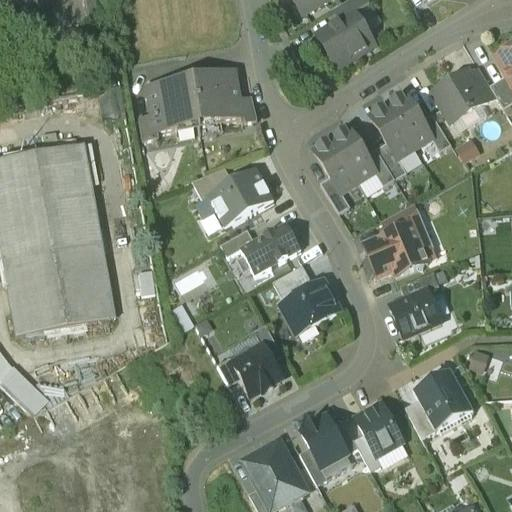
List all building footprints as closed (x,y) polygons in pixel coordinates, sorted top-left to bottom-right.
[(23,0),(27,24),(44,22),(40,0),(23,0)] [(291,0),(303,18),(331,0),(291,0)] [(364,0),(354,0),(333,14),(339,25),(354,16),(355,17),(369,8),(364,0)] [(339,25),(316,39),(336,72),(374,48),(373,46),(374,42),(371,37),(366,36),(355,17),(354,16),(339,25)] [(511,50),(495,61),(506,78),(511,88),(511,50)] [(479,71),(467,78),(484,106),(495,99),(489,89),(489,88),(479,71)] [(467,78),(447,90),(446,87),(433,95),(451,126),(484,106),(467,78)] [(511,88),(506,78),(489,88),(489,89),(495,99),(503,112),(511,106),(511,88)] [(213,80),(189,84),(196,123),(217,119),(218,124),(240,121),(241,120),(238,103),(234,81),(214,85),(213,80)] [(189,84),(165,88),(166,93),(147,97),(151,119),(154,136),(155,136),(176,132),(175,127),(196,123),(189,84)] [(405,98),(369,119),(386,147),(396,163),(397,163),(431,142),(421,125),(405,98)] [(251,101),(238,103),(241,120),(240,121),(241,127),(257,124),(251,101)] [(151,119),(137,121),(141,144),(156,142),(155,136),(154,136),(151,119)] [(451,149),(432,119),(421,125),(431,142),(432,141),(439,156),(451,149)] [(348,132),(313,154),(330,181),(340,198),(341,197),(374,177),(375,176),(365,160),(348,132)] [(467,161),(483,156),(479,143),(463,148),(467,161)] [(396,163),(386,147),(376,153),(394,184),(406,177),(397,163),(396,163)] [(81,151),(0,165),(0,264),(1,268),(99,250),(81,151)] [(394,184),(376,153),(365,160),(375,176),(374,177),(383,191),(394,184)] [(274,205),(258,175),(203,205),(219,235),(274,205)] [(350,211),(341,197),(340,198),(330,181),(319,188),(338,218),(350,211)] [(412,209),(382,226),(389,238),(390,238),(419,226),(412,209)] [(419,226),(390,238),(389,238),(364,249),(378,282),(393,275),(395,280),(416,271),(422,273),(424,268),(428,266),(423,255),(430,252),(419,226)] [(253,246),(239,254),(240,254),(254,280),(300,254),(286,228),(253,246)] [(247,234),(220,250),(227,262),(240,254),(239,254),(253,246),(247,234)] [(99,250),(1,268),(14,342),(113,324),(99,250)] [(173,277),(180,295),(216,280),(209,263),(173,277)] [(302,270),(272,287),(284,308),(313,291),(302,270)] [(433,277),(400,291),(405,304),(427,295),(427,296),(438,291),(433,277)] [(284,308),(281,309),(297,339),(339,316),(322,286),(313,291),(284,308)] [(405,304),(390,311),(403,342),(440,326),(427,296),(427,295),(405,304)] [(283,362),(265,330),(254,337),(261,351),(263,350),(272,367),(283,362)] [(0,348),(0,378),(40,420),(55,406),(0,348)] [(230,368),(229,368),(239,385),(248,401),(258,396),(260,398),(272,392),(271,389),(281,383),(272,367),(263,350),(261,351),(230,368)] [(475,373),(499,377),(503,357),(479,353),(475,373)] [(228,363),(216,370),(227,391),(239,385),(229,368),(230,368),(228,363)] [(450,374),(412,395),(435,435),(435,436),(473,415),(450,374)] [(435,435),(418,406),(405,413),(421,443),(435,435)] [(381,408),(355,423),(364,439),(376,461),(402,447),(381,408)] [(326,420),(299,435),(309,452),(321,473),(347,459),(336,438),(326,420)] [(353,445),(346,432),(336,438),(347,459),(358,453),(353,445)] [(376,461),(364,439),(353,445),(358,453),(370,475),(381,470),(376,461)] [(279,446),(244,466),(259,493),(269,511),(271,511),(270,510),(282,504),(284,507),(306,495),(279,446)] [(321,473),(309,452),(299,458),(316,489),(326,483),(321,473)] [(269,511),(259,493),(248,499),(255,511),(269,511)]
